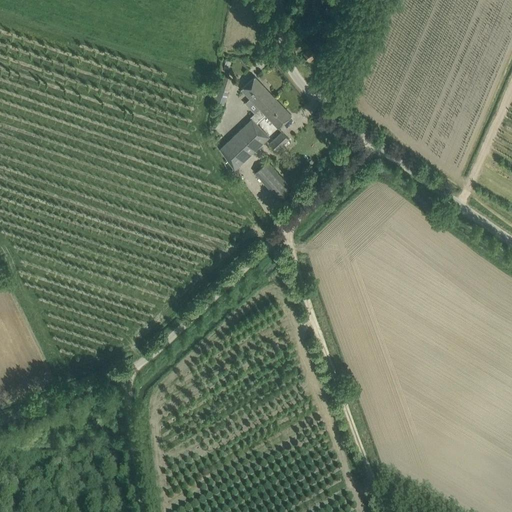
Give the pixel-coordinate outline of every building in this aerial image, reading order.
[(317,40),(310,48),(316,54),(323,46),(317,40)] [(309,61),(316,54),(310,48),(303,56),(309,61)] [(228,93),(233,78),(223,75),(219,90),(228,93)] [(255,112),(273,96),(255,76),(241,89),(250,98),(245,103),(254,113),(255,112)] [(291,115),(273,96),(255,112),(256,112),(251,117),(252,118),(220,148),(235,169),(269,136),(257,124),(266,115),(278,128),(291,115)] [(270,143),(277,150),(289,138),(282,131),(270,143)] [(258,174),(280,199),(290,190),(268,165),(258,174)]
